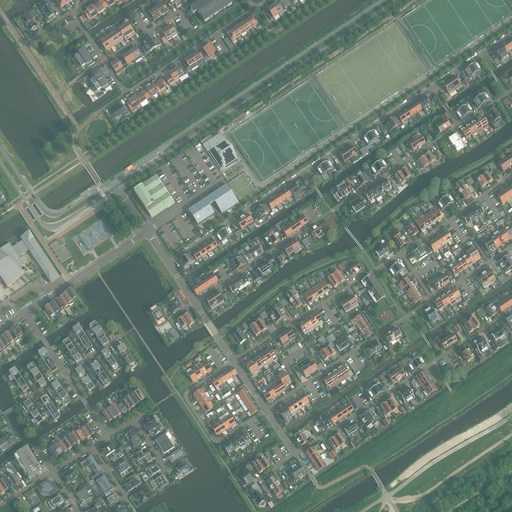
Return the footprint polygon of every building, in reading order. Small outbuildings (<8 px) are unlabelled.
[(69,9),(62,0),(55,0),(56,0),(61,8),(65,6),(66,8),(67,10),(69,9)] [(70,2),(68,0),(62,0),(69,9),(70,9),(69,6),(68,7),(67,5),(70,2)] [(167,12),(163,6),(166,4),(163,0),(161,2),(162,4),(156,8),(161,16),(167,12)] [(179,7),(174,0),(167,0),(172,6),(174,5),(177,8),(179,7)] [(227,6),(231,4),(232,4),(229,0),(210,0),(208,2),(206,0),(205,0),(191,10),(192,10),(194,14),(194,15),(198,12),(199,15),(204,22),(205,22),(204,21),(208,19),(209,19),(227,7),(227,6)] [(54,15),(50,8),(52,6),(48,1),(44,4),(45,6),(41,8),(48,19),(54,15)] [(104,9),(107,8),(105,5),(102,6),(99,2),(93,6),(98,14),(105,10),(104,9)] [(286,10),(281,4),(279,6),(277,3),(275,4),(272,6),(278,15),(286,10)] [(98,14),(93,6),(86,11),(89,15),(87,17),(89,20),(91,18),(92,19),(98,14)] [(278,15),(272,6),(269,8),(267,9),(269,12),(267,14),(271,20),(278,15)] [(161,16),(156,8),(149,13),(148,11),(145,12),(148,16),(150,14),(154,21),(161,16)] [(37,26),(32,19),(35,17),(32,12),(29,14),(30,16),(23,20),(30,31),(33,29),(34,30),(36,28),(36,27),(37,26)] [(87,21),(84,15),(79,18),(83,24),(87,21)] [(259,24),(254,16),(249,19),(255,27),(259,24)] [(255,27),(249,19),(245,22),(250,30),(255,27)] [(250,30),(245,22),(240,25),(246,33),(250,30)] [(134,33),(127,23),(122,27),(121,26),(117,29),(124,40),(134,33)] [(246,33),(240,25),(236,28),(241,36),(246,33)] [(180,33),(175,27),(173,29),(171,26),(169,27),(169,26),(166,28),(166,29),(172,38),(180,33)] [(172,38),(166,29),(166,28),(163,30),(163,31),(162,32),(163,35),(161,37),(165,43),(172,38)] [(241,36),(236,28),(231,31),(237,39),(241,36)] [(124,40),(117,29),(113,32),(120,42),(124,40)] [(237,39),(231,31),(226,34),(232,42),(237,39)] [(120,42),(113,32),(108,35),(116,45),(120,42)] [(116,45),(108,35),(104,38),(111,48),(116,45)] [(153,50),(161,45),(157,38),(154,40),(152,37),(150,38),(147,40),(153,50)] [(111,48),(104,38),(99,41),(106,52),(111,48)] [(153,50),(147,40),(144,42),(143,44),(145,46),(142,48),(146,54),(153,50)] [(511,50),(507,43),(502,46),(505,51),(507,53),(511,50)] [(215,53),(210,45),(203,50),(207,56),(205,57),(207,61),(210,59),(209,57),(215,53)] [(505,51),(502,46),(501,45),(494,49),(498,56),(505,51)] [(89,55),(88,53),(89,53),(84,47),(78,51),(79,52),(78,53),(79,54),(75,57),(78,62),(89,55)] [(142,53),(139,55),(135,48),(129,53),(135,62),(141,58),(142,58),(144,57),(142,53)] [(509,57),(507,53),(505,51),(498,56),(502,62),(502,61),(509,57)] [(202,59),(198,52),(191,56),(197,66),(204,62),(205,63),(207,61),(205,57),(202,59)] [(135,62),(129,53),(122,57),(126,63),(124,65),(126,69),(129,67),(128,65),(134,61),(135,62)] [(95,63),(91,56),(90,57),(89,55),(78,62),(82,68),(86,65),(87,66),(88,65),(89,67),(95,63)] [(197,66),(191,56),(184,61),(189,67),(186,69),(184,70),(186,72),(188,71),(189,72),(191,71),(191,70),(197,66)] [(126,69),(124,65),(121,67),(117,60),(110,65),(117,74),(123,70),(124,70),(126,69)] [(481,71),(476,63),(470,67),(476,76),(475,74),(481,71)] [(176,68),(173,70),(179,79),(187,75),(182,68),(180,70),(178,67),(176,68)] [(476,76),(470,67),(464,71),(469,78),(472,77),(473,78),(476,76)] [(105,79),(104,77),(100,70),(94,74),(95,76),(94,77),(94,78),(91,80),(94,86),(105,79)] [(170,76),(165,80),(169,85),(171,83),(172,84),(179,79),(173,70),(170,72),(168,73),(170,76)] [(460,85),(455,78),(449,82),(454,89),(460,85)] [(111,86),(106,80),(105,79),(94,86),(98,91),(102,89),(102,90),(104,89),(104,91),(111,86)] [(164,88),(167,86),(165,83),(162,85),(159,81),(153,85),(160,95),(166,91),(164,88)] [(455,91),(454,89),(449,82),(443,86),(449,95),(455,91)] [(160,95),(153,85),(146,89),(149,93),(147,95),(149,98),(151,97),(152,97),(158,93),(159,95),(160,95)] [(146,100),(149,98),(147,95),(144,97),(142,93),(135,97),(140,105),(147,101),(146,100)] [(490,101),(485,94),(479,98),(484,105),(490,101)] [(428,102),(424,96),(417,101),(418,102),(421,107),(428,102)] [(140,105),(135,97),(128,101),(131,105),(129,107),(131,110),(133,109),(134,109),(140,105)] [(484,105),(479,98),(473,102),(478,109),(484,105)] [(423,109),(421,107),(418,102),(413,106),(418,113),(423,109)] [(432,108),(428,102),(421,107),(423,109),(425,113),(432,108)] [(472,112),(468,105),(462,109),(466,116),(472,112)] [(129,114),(125,107),(123,109),(121,106),(113,112),(114,114),(113,115),(116,119),(123,114),(125,117),(129,114)] [(418,113),(413,106),(408,109),(412,116),(418,113)] [(412,116),(408,109),(402,113),(407,120),(412,116)] [(466,116),(462,109),(456,113),(461,120),(466,116)] [(501,120),(494,109),(488,113),(490,117),(491,119),(492,119),(495,124),(501,120)] [(407,120),(402,113),(397,116),(402,123),(407,120)] [(401,124),(396,117),(390,121),(395,128),(401,124)] [(487,125),(482,117),(480,119),(479,118),(476,120),(477,121),(484,131),(488,128),(486,126),(487,125)] [(395,128),(390,121),(384,125),(389,132),(395,128)] [(448,128),(446,125),(448,124),(446,121),(435,128),(439,134),(448,128)] [(484,131),(477,121),(474,122),(471,124),(472,124),(478,135),(484,131)] [(478,135),(472,124),(469,126),(469,125),(466,127),(466,128),(471,136),(473,138),(478,135)] [(471,136),(466,128),(464,129),(463,129),(461,131),(466,139),(471,136)] [(380,138),(375,131),(369,135),(375,143),(378,141),(377,140),(380,138)] [(425,144),(419,134),(413,138),(420,149),(421,148),(421,147),(425,144)] [(465,147),(456,134),(457,135),(454,137),(454,136),(449,139),(454,147),(456,150),(457,151),(465,147)] [(212,139),(203,145),(220,172),(235,162),(231,147),(219,135),(212,139)] [(375,143),(369,135),(363,139),(368,146),(370,144),(372,146),(375,143)] [(420,149),(413,138),(414,141),(408,145),(413,152),(418,149),(418,150),(420,149)] [(357,154),(352,147),(345,151),(350,158),(357,154)] [(350,158),(345,151),(339,155),(344,163),(350,158)] [(435,161),(430,153),(424,157),(429,164),(435,161)] [(429,164),(424,157),(418,160),(424,168),(429,164)] [(333,169),(329,161),(323,165),(327,173),(333,169)] [(387,168),(382,161),(380,162),(378,161),(375,163),(381,172),(387,168)] [(509,168),(504,161),(498,165),(503,172),(509,168)] [(381,172),(375,163),(376,165),(370,169),(375,176),(381,172)] [(327,173),(323,165),(317,169),(321,177),(327,173)] [(411,176),(406,168),(400,172),(405,180),(411,176)] [(405,180),(400,172),(394,176),(401,185),(406,182),(405,180)] [(493,180),(488,173),(482,176),(487,184),(493,180)] [(370,181),(365,174),(359,178),(364,185),(370,181)] [(174,204),(156,176),(142,185),(134,191),(146,209),(151,217),(166,207),(167,208),(174,204)] [(487,184),(482,176),(476,180),(482,188),(487,184)] [(364,185),(359,178),(353,182),(358,189),(364,185)] [(391,188),(385,180),(380,183),(385,191),(385,192),(391,188)] [(462,189),(465,186),(462,181),(455,186),(459,191),(459,192),(460,195),(461,194),(461,195),(465,193),(462,189)] [(298,189),(294,182),(294,183),(287,187),(291,193),(298,189)] [(385,191),(380,183),(375,187),(380,194),(385,191)] [(214,214),(210,207),(215,204),(222,215),(239,203),(227,185),(188,211),(198,226),(214,214)] [(471,196),(467,190),(468,190),(466,187),(465,187),(465,186),(462,189),(465,193),(461,195),(465,200),(471,196)] [(291,193),(287,187),(288,189),(283,192),(287,199),(292,196),(295,199),(291,193)] [(348,194),(351,193),(347,187),(336,194),(340,200),(345,196),(346,197),(348,195),(348,194)] [(380,194),(375,187),(369,190),(374,198),(376,200),(381,196),(380,194)] [(302,195),(298,189),(291,193),(295,199),(302,195)] [(511,199),(505,189),(501,192),(507,201),(511,199)] [(374,198),(369,190),(364,194),(369,201),(374,198)] [(287,199),(283,192),(277,196),(282,203),(287,199)] [(507,201),(501,192),(496,195),(502,205),(507,201)] [(282,203),(277,196),(272,199),(277,206),(282,203)] [(454,203),(449,196),(446,197),(445,196),(442,198),(448,207),(454,203)] [(448,207),(442,198),(439,200),(440,202),(437,204),(442,211),(448,207)] [(277,206),(272,199),(267,203),(271,210),(277,206)] [(356,213),(365,207),(361,201),(352,207),(356,213)] [(270,211),(266,204),(260,208),(264,215),(271,211),(270,211)] [(483,214),(478,206),(473,210),(478,218),(483,214)] [(264,215),(260,208),(254,212),(258,219),(261,217),(262,219),(266,217),(264,215)] [(443,218),(438,211),(437,211),(435,209),(430,212),(437,222),(438,223),(441,221),(440,220),(443,218)] [(478,218),(473,210),(468,213),(473,221),(478,218)] [(437,222),(430,212),(425,215),(432,226),(435,224),(437,222)] [(473,221),(468,213),(462,217),(467,225),(473,221)] [(255,225),(248,215),(244,218),(244,217),(242,218),(247,226),(249,229),(255,225)] [(432,226),(425,215),(420,219),(427,229),(427,230),(430,228),(430,227),(432,226)] [(308,223),(303,217),(298,220),(303,227),(308,223)] [(247,226),(242,218),(240,219),(241,220),(236,223),(241,230),(247,226)] [(427,229),(420,219),(415,222),(422,233),(425,231),(424,231),(427,229)] [(303,227),(298,220),(293,224),(297,231),(303,227)] [(418,233),(411,222),(405,226),(408,232),(410,235),(412,237),(418,233)] [(297,231),(293,224),(288,227),(292,234),(297,231)] [(292,234),(288,227),(282,231),(287,238),(292,234)] [(324,235),(318,227),(316,228),(315,228),(312,230),(313,230),(310,232),(314,238),(317,237),(319,239),(324,235)] [(511,237),(511,233),(508,227),(503,230),(509,240),(511,237)] [(233,235),(228,228),(222,232),(228,241),(231,239),(230,237),(233,235)] [(509,240),(503,230),(499,233),(505,243),(509,240)] [(452,240),(446,231),(441,234),(447,244),(452,240)] [(0,276),(8,288),(24,273),(19,268),(24,265),(19,257),(29,251),(51,284),(60,278),(59,276),(29,232),(21,238),(23,241),(13,248),(10,243),(0,249),(0,276)] [(228,241),(222,232),(216,236),(223,246),(229,243),(228,241)] [(279,241),(278,238),(277,235),(276,235),(274,232),(268,237),(273,245),(279,241)] [(406,244),(399,233),(393,237),(400,248),(406,244)] [(505,243),(499,233),(494,236),(500,246),(505,243)] [(447,244),(441,234),(437,237),(443,247),(447,244)] [(500,246),(494,236),(490,239),(492,243),(496,249),(500,246)] [(443,247),(437,237),(432,240),(438,249),(443,247)] [(492,243),(490,239),(488,237),(481,241),(485,248),(492,243)] [(218,247),(213,240),(208,244),(212,251),(218,247)] [(438,249),(432,240),(428,243),(434,253),(438,249)] [(301,250),(295,241),(289,245),(294,253),(295,254),(301,250)] [(393,253),(386,243),(384,245),(385,246),(376,252),(380,258),(389,252),(391,255),(393,253)] [(496,249),(492,243),(485,248),(489,253),(496,249)] [(212,251),(208,244),(203,247),(207,254),(212,251)] [(294,253),(289,245),(283,249),(288,257),(294,253)] [(418,262),(432,252),(428,245),(422,249),(421,247),(414,252),(420,261),(418,262)] [(253,259),(264,252),(260,247),(260,246),(249,254),(250,254),(247,255),(249,258),(252,257),(253,259)] [(207,254),(203,247),(197,251),(202,258),(207,254)] [(476,254),(472,247),(465,252),(467,255),(469,258),(476,254)] [(202,258),(197,251),(192,254),(196,261),(202,258)] [(194,260),(190,253),(184,257),(188,264),(195,260),(194,260)] [(480,259),(476,254),(469,258),(473,264),(480,259)] [(473,264),(469,258),(467,255),(463,258),(469,267),(473,264)] [(246,263),(242,256),(236,260),(241,267),(247,263),(246,263)] [(188,264),(184,257),(178,261),(182,268),(188,264)] [(469,267),(463,258),(458,261),(464,270),(469,267)] [(241,267),(236,260),(235,259),(231,261),(232,263),(230,264),(235,271),(234,271),(234,272),(241,267)] [(504,259),(498,263),(500,266),(502,270),(503,270),(505,274),(511,270),(504,259)] [(464,270),(458,261),(454,264),(460,273),(464,270)] [(359,262),(349,269),(353,275),(355,274),(356,274),(359,272),(358,272),(363,268),(359,262)] [(405,269),(401,262),(395,266),(401,275),(404,273),(403,271),(405,269)] [(460,273),(454,264),(452,262),(448,265),(455,276),(460,273)] [(259,271),(256,273),(260,279),(263,277),(262,274),(271,269),(267,263),(258,269),(259,271)] [(401,275),(395,266),(389,270),(393,277),(399,273),(400,275),(401,275)] [(345,281),(339,271),(333,275),(339,284),(345,281)] [(496,281),(489,271),(485,274),(485,273),(483,274),(490,285),(496,281)] [(490,285),(483,274),(481,276),(482,276),(478,279),(484,289),(490,285)] [(218,282),(213,275),(208,278),(213,285),(218,282)] [(250,284),(244,275),(238,279),(244,288),(250,284)] [(339,284),(333,275),(327,279),(334,288),(339,284)] [(450,283),(444,275),(438,279),(443,287),(450,283)] [(365,288),(374,282),(370,276),(361,282),(365,288)] [(213,285),(208,278),(203,282),(207,289),(213,285)] [(398,286),(401,290),(411,283),(407,278),(400,283),(400,284),(398,286)] [(244,288),(238,279),(233,283),(238,290),(239,292),(244,288)] [(443,287),(438,279),(432,283),(432,284),(432,283),(437,291),(443,287)] [(330,291),(325,283),(324,284),(323,281),(318,285),(325,295),(328,294),(328,293),(330,291)] [(207,289),(203,282),(198,285),(202,292),(207,289)] [(368,293),(377,287),(374,282),(365,288),(366,287),(370,292),(368,293)] [(238,290),(233,283),(228,286),(233,294),(238,290)] [(414,289),(413,286),(414,286),(412,283),(411,283),(401,290),(401,291),(403,289),(407,294),(414,289)] [(202,292),(198,285),(192,289),(197,296),(202,292)] [(325,295),(318,285),(313,288),(320,299),(323,297),(322,296),(325,295),(325,296),(325,295)] [(372,298),(381,292),(377,287),(368,293),(372,298)] [(320,299),(313,288),(307,292),(315,302),(318,301),(317,300),(319,298),(320,299)] [(418,294),(416,292),(417,291),(415,288),(414,289),(407,294),(410,299),(418,294)] [(79,301),(71,289),(66,292),(67,293),(73,302),(77,300),(78,301),(79,301)] [(460,297),(455,289),(450,293),(456,303),(461,300),(459,297),(460,297)] [(296,297),(296,296),(298,295),(295,290),(293,292),(292,291),(286,295),(290,301),(293,299),(295,302),(298,300),(299,299),(297,296),(296,297)] [(186,299),(181,291),(177,293),(178,296),(182,301),(186,299)] [(315,302),(307,292),(302,295),(304,298),(307,303),(309,305),(309,306),(312,304),(312,303),(314,302),(315,303),(315,302)] [(375,304),(384,298),(381,292),(372,298),(375,304)] [(456,303),(450,293),(449,292),(446,294),(447,295),(444,296),(451,306),(456,303)] [(73,302),(67,293),(62,296),(63,297),(69,306),(73,304),(74,305),(75,305),(73,302)] [(224,302),(218,293),(212,297),(218,306),(224,302)] [(422,299),(420,297),(421,296),(419,293),(418,294),(410,299),(414,305),(422,299)] [(451,306),(444,296),(444,295),(441,297),(442,298),(439,300),(444,307),(449,304),(451,307),(451,306)] [(358,306),(352,296),(346,300),(352,310),(358,306)] [(71,309),(69,306),(63,297),(59,300),(66,311),(69,308),(70,310),(71,309)] [(218,306),(212,297),(206,301),(212,310),(218,306)] [(66,311),(59,300),(58,299),(54,302),(61,313),(64,310),(65,312),(66,311)] [(302,305),(298,300),(295,302),(293,299),(290,301),(289,301),(291,304),(292,304),(296,309),(302,305)] [(444,307),(439,300),(439,299),(436,301),(436,302),(434,303),(439,311),(444,307)] [(511,306),(507,299),(502,303),(507,309),(511,306)] [(352,310),(346,300),(340,305),(346,314),(352,310)] [(179,310),(177,306),(175,304),(173,301),(167,305),(173,314),(179,310)] [(61,313),(54,302),(49,305),(56,316),(60,313),(61,315),(62,314),(61,313)] [(507,309),(502,303),(497,306),(501,313),(507,309)] [(490,304),(484,308),(491,318),(497,314),(495,312),(496,311),(494,308),(493,309),(490,304)] [(56,316),(49,305),(44,308),(46,310),(43,312),(47,318),(49,316),(50,317),(54,315),(55,316),(56,316)] [(287,318),(284,314),(282,310),(280,307),(274,311),(281,320),(282,319),(283,321),(287,318)] [(157,308),(151,312),(159,324),(165,320),(157,308)] [(434,314),(431,308),(423,313),(427,318),(434,314)] [(281,320),(274,311),(273,309),(268,313),(271,318),(273,321),(275,324),(281,320)] [(485,314),(482,309),(477,313),(480,318),(485,314)] [(323,323),(316,312),(311,315),(318,326),(323,323)] [(439,320),(437,317),(438,316),(436,313),(434,314),(427,318),(431,325),(439,320)] [(194,323),(188,314),(182,317),(188,325),(189,327),(194,323)] [(318,326),(311,315),(307,318),(314,329),(318,326)] [(354,327),(356,325),(365,319),(362,315),(351,322),(354,327)] [(188,325),(182,317),(177,321),(182,329),(188,325)] [(474,317),(468,321),(469,322),(475,330),(480,326),(474,317)] [(314,329),(307,318),(302,321),(309,332),(314,329)] [(359,330),(368,324),(365,319),(356,325),(359,330)] [(267,329),(261,320),(255,323),(261,333),(267,329)] [(309,332),(302,321),(298,325),(305,335),(309,332)] [(102,333),(99,328),(95,322),(91,325),(89,326),(96,336),(102,333)] [(469,322),(461,328),(467,336),(475,330),(469,322)] [(261,333),(255,323),(249,327),(256,337),(261,333)] [(362,334),(371,328),(368,324),(359,330),(362,334)] [(25,337),(17,325),(12,328),(13,329),(19,338),(23,336),(24,337),(25,337)] [(85,336),(82,331),(79,326),(73,330),(80,340),(85,336)] [(365,339),(374,333),(371,328),(362,334),(365,339)] [(401,336),(396,329),(396,328),(390,332),(395,340),(402,336),(401,336)] [(19,338),(13,329),(9,332),(16,343),(19,340),(20,342),(21,341),(19,338)] [(295,337),(290,329),(284,333),(289,341),(295,337)] [(504,335),(500,329),(491,335),(495,341),(504,335)] [(246,340),(240,331),(234,335),(240,344),(246,340)] [(16,343),(9,332),(4,335),(11,346),(15,343),(16,345),(17,344),(16,343)] [(109,343),(105,338),(102,332),(102,333),(96,336),(103,347),(109,343)] [(395,340),(390,332),(384,337),(389,344),(395,340)] [(290,343),(289,341),(284,333),(277,338),(284,347),(290,343)] [(457,342),(452,334),(446,338),(451,346),(457,342)] [(12,347),(11,346),(4,335),(0,337),(0,338),(0,339),(7,349),(10,346),(11,348),(12,347)] [(92,347),(89,342),(85,336),(80,340),(87,351),(92,347)] [(353,346),(347,336),(344,338),(345,340),(336,346),(340,352),(349,346),(351,348),(353,346)] [(481,337),(477,339),(485,352),(489,349),(490,349),(492,348),(490,346),(488,342),(486,343),(481,337)] [(7,349),(0,339),(0,338),(0,348),(3,352),(6,350),(7,351),(8,351),(7,349)] [(451,346),(446,338),(439,343),(445,350),(451,346)] [(75,349),(72,344),(68,339),(64,341),(62,343),(69,353),(75,349)] [(477,339),(472,343),(477,349),(475,350),(477,354),(479,353),(480,355),(485,352),(477,339)] [(370,356),(382,348),(378,342),(373,345),(371,347),(366,350),(370,356)] [(336,354),(330,346),(328,344),(323,347),(330,357),(336,354)] [(130,355),(127,351),(123,345),(117,349),(124,359),(130,355)] [(330,357),(323,347),(319,350),(321,352),(319,353),(324,361),(330,357)] [(278,359),(270,348),(266,351),(273,362),(278,359)] [(51,359),(45,351),(44,349),(38,353),(45,363),(51,359)] [(82,360),(79,355),(75,349),(69,353),(76,363),(82,360)] [(113,359),(110,354),(107,349),(101,353),(108,363),(113,359)] [(474,358),(468,350),(462,354),(464,356),(463,357),(465,360),(466,359),(467,362),(474,358)] [(273,362),(266,351),(261,354),(268,365),(273,362)] [(268,365),(261,354),(257,357),(263,366),(264,368),(268,365)] [(137,366),(135,362),(130,355),(124,359),(131,370),(137,366)] [(263,366),(257,357),(252,360),(256,366),(260,372),(258,369),(263,366)] [(425,365),(420,358),(414,361),(413,360),(419,369),(425,365)] [(58,370),(51,359),(45,363),(52,374),(58,370)] [(120,370),(117,364),(114,359),(113,359),(108,363),(115,373),(120,370)] [(256,366),(252,360),(245,365),(249,371),(256,366)] [(419,369),(413,360),(410,362),(411,364),(408,366),(413,373),(419,369)] [(104,373),(101,369),(97,362),(91,366),(98,377),(104,373)] [(212,371),(206,362),(201,365),(207,374),(212,371)] [(318,370),(313,362),(307,366),(312,374),(318,370)] [(207,374),(201,365),(200,363),(195,366),(196,368),(202,377),(207,374)] [(40,374),(36,369),(33,364),(29,366),(27,367),(34,378),(40,374)] [(260,372),(256,366),(249,371),(253,377),(260,372)] [(312,374),(307,366),(305,367),(304,367),(301,369),(301,370),(300,370),(300,371),(301,370),(306,378),(305,378),(312,374)] [(349,374),(346,370),(344,366),(341,368),(341,367),(338,369),(345,380),(350,377),(348,374),(349,374)] [(88,377),(84,372),(81,367),(75,371),(82,381),(88,377)] [(22,378),(18,373),(15,368),(9,372),(16,382),(22,378)] [(196,368),(192,371),(198,380),(202,377),(196,368)] [(237,375),(232,368),(227,371),(232,378),(237,375)] [(345,380),(338,369),(338,370),(336,371),(336,370),(333,372),(340,383),(345,380)] [(400,369),(394,373),(399,381),(401,380),(400,379),(405,376),(400,369)] [(198,380),(192,371),(187,374),(193,383),(198,380)] [(232,378),(227,371),(222,375),(226,382),(232,378)] [(288,377),(284,371),(284,372),(277,376),(280,381),(281,382),(288,377)] [(393,371),(387,375),(393,384),(397,381),(397,382),(399,381),(394,373),(393,371)] [(419,382),(428,376),(425,371),(415,377),(419,382)] [(340,383),(333,372),(333,373),(331,375),(330,374),(328,376),(335,387),(340,383)] [(111,383),(107,377),(104,373),(98,377),(105,387),(111,383)] [(47,384),(43,379),(40,374),(34,378),(41,388),(47,384)] [(226,382),(222,375),(217,378),(221,385),(226,382)] [(335,387),(328,376),(327,376),(328,377),(323,380),(328,388),(329,387),(330,390),(335,387)] [(422,387),(431,380),(428,376),(419,382),(422,387)] [(95,388),(91,382),(88,377),(82,381),(89,392),(91,390),(95,388)] [(292,384),(288,377),(281,382),(285,388),(292,384)] [(29,389),(26,384),(22,378),(16,382),(22,391),(19,393),(20,394),(23,393),(29,389)] [(221,385),(217,378),(211,382),(216,389),(221,385)] [(423,392),(434,385),(431,380),(422,387),(424,391),(423,392)] [(286,390),(285,388),(281,382),(280,381),(275,384),(281,393),(286,390)] [(64,392),(60,387),(57,382),(51,386),(58,396),(64,392)] [(281,393),(275,384),(274,382),(269,385),(270,387),(277,396),(281,393)] [(384,392),(379,385),(374,388),(373,389),(378,396),(384,392)] [(426,397),(437,390),(434,385),(423,392),(426,397)] [(415,398),(407,386),(402,389),(410,401),(415,398)] [(270,387),(266,390),(272,399),(277,396),(270,387)] [(378,396),(373,389),(374,388),(372,387),(369,389),(370,391),(367,392),(372,400),(378,396)] [(272,399),(266,390),(265,388),(260,391),(267,402),(272,399)] [(145,400),(138,389),(134,392),(133,390),(132,391),(133,392),(140,403),(145,400)] [(196,400),(205,394),(202,389),(193,395),(196,400)] [(410,401),(402,389),(397,392),(405,404),(410,401)] [(248,395),(244,390),(237,394),(241,400),(248,395)] [(71,402),(67,397),(65,394),(64,392),(58,396),(65,406),(67,405),(71,402)] [(140,403),(133,392),(130,395),(129,393),(128,394),(129,395),(136,406),(140,403)] [(199,404),(208,398),(205,394),(196,400),(199,404)] [(309,403),(303,394),(298,397),(304,406),(309,403)] [(136,406),(129,395),(125,398),(124,396),(123,397),(125,399),(131,409),(136,406)] [(251,400),(248,395),(241,400),(245,405),(251,400)] [(53,406),(50,402),(46,396),(41,400),(48,410),(53,406)] [(304,406),(298,397),(294,400),(300,409),(304,406)] [(202,409),(211,403),(208,398),(199,404),(202,409)] [(131,409),(125,399),(121,401),(120,400),(119,400),(120,402),(127,412),(132,409),(131,409)] [(398,409),(391,399),(386,403),(392,412),(398,409)] [(36,411),(33,405),(29,400),(24,404),(25,406),(23,407),(27,413),(29,412),(30,415),(36,411)] [(255,406),(251,400),(245,405),(248,410),(255,406)] [(300,409),(294,400),(289,403),(295,412),(300,409)] [(127,412),(120,402),(117,404),(116,403),(115,403),(122,414),(123,415),(127,412)] [(122,414),(115,403),(111,406),(110,404),(109,405),(110,406),(117,417),(122,414)] [(205,413),(214,407),(211,403),(202,409),(205,413)] [(295,412),(289,403),(285,406),(289,412),(292,418),(293,418),(291,415),(295,412)] [(392,412),(386,403),(380,407),(386,416),(392,412)] [(354,411),(349,404),(344,407),(348,414),(354,411)] [(60,417),(56,410),(53,406),(48,410),(55,421),(60,417)] [(117,417),(110,406),(107,409),(106,407),(105,408),(106,409),(113,420),(117,417)] [(259,411),(255,406),(248,410),(252,416),(259,411)] [(289,412),(285,406),(278,411),(282,417),(289,412)] [(348,414),(344,407),(339,411),(343,418),(348,414)] [(113,420),(106,409),(102,412),(101,410),(100,411),(108,423),(113,420)] [(43,421),(39,416),(36,411),(30,415),(37,425),(39,424),(39,423),(43,421)] [(343,418),(339,411),(333,414),(338,421),(343,418)] [(377,420),(375,417),(373,414),(371,411),(365,414),(372,424),(373,426),(374,425),(378,422),(377,420)] [(292,418),(289,412),(282,417),(285,423),(286,423),(285,423),(292,418)] [(338,421),(333,414),(328,418),(330,420),(333,425),(338,421)] [(372,424),(365,414),(364,415),(363,414),(359,417),(360,418),(362,421),(364,424),(366,428),(372,424)] [(236,424),(229,415),(225,418),(231,427),(236,424)] [(330,420),(328,418),(326,415),(319,419),(323,425),(330,420)] [(160,423),(155,416),(143,423),(148,431),(148,430),(159,424),(160,423)] [(231,427),(225,418),(220,421),(226,430),(231,427)] [(334,426),(333,425),(330,420),(323,425),(327,431),(334,426)] [(226,430),(220,421),(216,424),(222,433),(226,430)] [(96,433),(89,423),(85,426),(84,424),(83,425),(85,428),(91,437),(96,433)] [(163,428),(160,423),(159,424),(149,430),(150,432),(149,432),(152,437),(156,435),(160,432),(159,430),(163,428)] [(357,429),(353,423),(344,429),(348,435),(357,429)] [(222,433),(216,424),(211,427),(217,437),(222,433)] [(91,437),(85,428),(81,430),(80,429),(79,429),(86,440),(91,437)] [(86,440),(79,429),(76,432),(75,430),(74,431),(81,441),(82,443),(86,440)] [(81,441),(74,431),(70,433),(69,431),(68,432),(69,434),(76,444),(81,441)] [(134,431),(125,436),(128,441),(126,442),(127,444),(130,442),(138,437),(134,431)] [(250,440),(245,432),(239,436),(244,444),(250,440)] [(306,440),(308,438),(304,432),(302,434),(300,432),(294,436),(297,441),(299,444),(301,446),(307,442),(306,440)] [(17,443),(14,438),(15,438),(12,434),(4,439),(11,448),(13,447),(12,446),(17,443)] [(76,444),(69,434),(66,436),(65,434),(64,435),(65,437),(72,447),(76,444)] [(157,440),(156,441),(164,455),(167,453),(174,448),(165,434),(157,439),(157,440)] [(346,443),(340,434),(334,438),(340,447),(346,443)] [(244,444),(239,436),(234,439),(239,447),(244,444)] [(72,447),(65,437),(62,440),(61,438),(60,439),(61,440),(68,451),(72,448),(72,447)] [(138,437),(130,442),(133,448),(134,449),(135,451),(140,448),(138,446),(142,443),(138,437)] [(340,447),(334,438),(328,441),(335,451),(340,447)] [(11,448),(4,439),(0,441),(0,448),(3,452),(7,449),(8,450),(11,448)] [(239,447),(234,439),(229,443),(234,450),(234,451),(235,452),(240,448),(239,447)] [(68,451),(61,440),(57,443),(56,441),(55,442),(56,443),(63,453),(63,454),(68,451)] [(63,453),(56,443),(52,445),(51,443),(50,444),(51,445),(51,446),(58,456),(63,453)] [(234,450),(229,443),(223,446),(228,454),(234,451),(234,450)] [(58,456),(51,446),(48,448),(47,447),(47,446),(46,444),(45,445),(46,448),(54,459),(58,456)] [(106,449),(102,451),(106,458),(107,457),(110,455),(117,451),(113,444),(106,449)] [(111,456),(110,456),(111,457),(110,458),(112,461),(113,461),(114,462),(123,456),(120,452),(124,450),(122,447),(117,451),(110,455),(111,456)] [(308,458),(317,452),(314,447),(305,453),(308,458)] [(43,473),(30,455),(26,449),(16,456),(28,474),(26,475),(31,481),(32,480),(43,473)] [(179,449),(168,456),(169,458),(168,459),(171,464),(184,456),(181,451),(180,451),(179,449)] [(153,461),(150,457),(151,456),(148,452),(144,455),(141,451),(134,455),(137,459),(135,460),(138,464),(145,460),(147,465),(153,461)] [(311,462),(320,456),(317,452),(308,458),(311,462)] [(101,472),(92,456),(80,464),(83,469),(90,465),(96,475),(101,472)] [(314,467),(323,461),(320,456),(311,462),(314,467)] [(131,467),(127,461),(125,458),(116,464),(118,467),(117,468),(118,469),(117,470),(120,474),(127,470),(129,469),(131,467)] [(192,468),(186,459),(178,464),(180,466),(180,467),(176,469),(177,472),(176,473),(178,476),(180,475),(184,473),(185,473),(188,471),(188,470),(190,468),(192,468)] [(270,466),(265,459),(260,462),(265,470),(270,466)] [(265,470),(260,462),(258,461),(253,464),(259,474),(265,470)] [(317,471),(326,465),(323,461),(314,467),(317,471)] [(292,476),(302,470),(298,464),(295,466),(292,468),(288,471),(292,476)] [(150,478),(160,471),(158,468),(157,469),(156,467),(154,468),(153,465),(145,470),(147,472),(146,472),(150,478)] [(74,479),(78,477),(77,475),(79,473),(76,469),(74,471),(73,470),(63,476),(68,483),(71,481),(72,483),(75,481),(74,479)] [(303,477),(306,475),(302,470),(292,476),(296,482),(299,480),(303,478),(303,477)] [(253,480),(251,477),(247,471),(240,475),(246,485),(253,480)] [(18,482),(21,480),(20,479),(22,478),(18,473),(17,474),(17,475),(15,476),(14,475),(10,478),(9,476),(8,477),(15,487),(20,484),(18,482)] [(134,481),(125,487),(128,492),(141,484),(139,480),(141,479),(138,474),(132,478),(134,481)] [(154,480),(150,483),(154,489),(159,486),(161,490),(169,485),(163,475),(155,480),(155,481),(154,480)] [(109,483),(105,477),(105,476),(94,483),(98,490),(109,483)] [(9,489),(10,490),(15,487),(8,477),(4,479),(3,478),(2,478),(9,489)] [(9,489),(2,478),(0,479),(0,484),(5,492),(9,489)] [(277,483),(273,478),(267,482),(270,487),(274,485),(275,488),(279,486),(277,483)] [(58,490),(53,483),(50,485),(48,481),(38,488),(41,493),(50,495),(58,490)] [(81,491),(76,495),(82,503),(90,498),(87,493),(91,490),(87,483),(79,488),(81,491)] [(113,489),(109,483),(98,490),(103,496),(113,489)] [(282,492),(279,486),(275,488),(274,485),(270,487),(270,488),(272,491),(272,490),(276,496),(282,492)] [(147,494),(144,488),(135,494),(138,500),(140,499),(142,501),(147,498),(145,495),(147,494)] [(264,501),(262,498),(263,498),(261,495),(260,495),(258,492),(252,496),(254,498),(253,499),(255,503),(257,502),(258,505),(264,501)] [(118,501),(119,500),(115,495),(106,501),(109,506),(114,503),(115,505),(119,502),(118,501)] [(53,510),(64,502),(60,496),(48,503),(53,510)]
